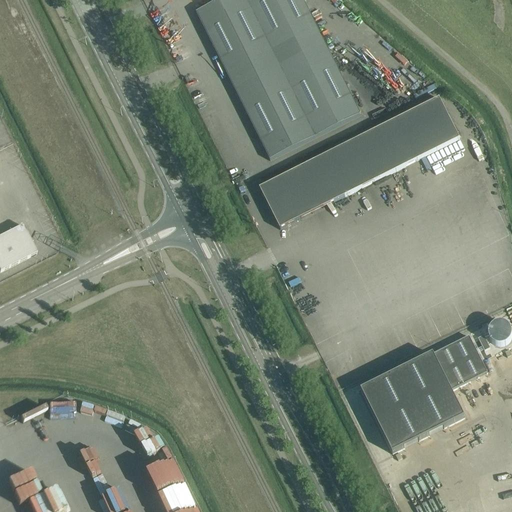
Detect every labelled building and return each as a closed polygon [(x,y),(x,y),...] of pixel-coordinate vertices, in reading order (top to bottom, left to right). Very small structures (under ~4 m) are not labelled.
[(270,161),(279,157),(360,116),(301,0),(223,0),(196,14),(270,161)] [(436,76),(414,89),(419,98),(442,84),(436,76)] [(280,230),(380,180),(459,140),(438,100),(360,140),(259,190),(280,230)] [(441,174),(463,163),(461,159),(438,169),(441,174)] [(494,169),(471,180),(476,191),(499,180),(494,169)] [(400,187),(414,181),(411,175),(398,182),(400,187)] [(409,191),(434,180),(432,175),(407,186),(409,191)] [(402,201),(418,195),(417,191),(401,197),(402,201)] [(467,193),(443,199),(445,205),(468,199),(467,193)] [(414,211),(439,199),(437,194),(412,206),(414,211)] [(487,223),(488,230),(509,228),(509,220),(501,221),(500,210),(505,209),(504,200),(498,200),(497,197),(489,197),(489,200),(483,200),(483,205),(480,205),(481,219),(475,219),(475,224),(487,223)] [(0,273),(36,255),(22,227),(0,238),(0,273)] [(416,241),(431,237),(429,232),(415,237),(416,241)] [(444,245),(465,238),(463,233),(442,240),(444,245)] [(475,240),(452,248),(457,260),(479,252),(475,240)] [(461,279),(466,277),(469,287),(486,282),(478,259),(457,266),(461,279)] [(448,307),(461,299),(448,279),(441,283),(448,295),(443,299),(448,307)] [(444,312),(450,327),(493,311),(489,301),(485,303),(479,289),(473,291),(476,300),(444,312)] [(481,331),(476,334),(487,356),(492,353),(481,331)] [(469,338),(361,392),(392,455),(464,419),(451,392),(487,374),(469,338)]
